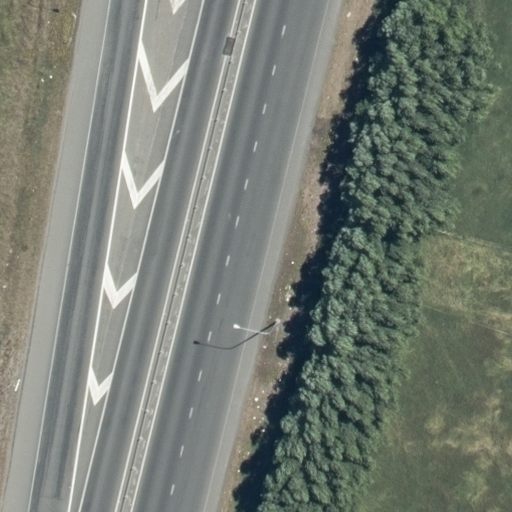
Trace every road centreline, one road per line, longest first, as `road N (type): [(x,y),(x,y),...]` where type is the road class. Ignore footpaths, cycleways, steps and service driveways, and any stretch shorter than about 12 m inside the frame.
road 1 (trunk): [(100,511),(226,0)]
road 2 (trunk): [(286,0),(164,511)]
road 3 (trunk): [(37,511),(122,0)]
road 4 (motorway): [(0,451),(109,0)]
